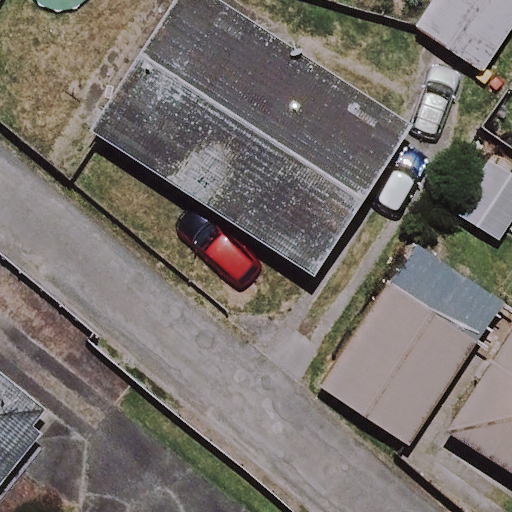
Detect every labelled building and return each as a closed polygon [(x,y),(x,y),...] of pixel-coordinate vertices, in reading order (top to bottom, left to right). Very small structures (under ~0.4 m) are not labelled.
[(511,33),(511,0),(440,0),(416,37),(483,80),(511,33)] [(405,137),(184,1),(94,147),(315,283),(405,137)] [(469,343),(386,295),(325,402),(408,449),(469,343)] [(511,342),(449,440),(511,480),(511,342)] [(0,485),(50,430),(0,384),(0,485)]
